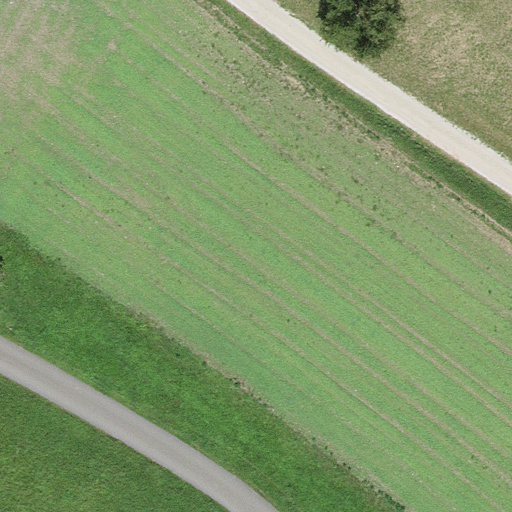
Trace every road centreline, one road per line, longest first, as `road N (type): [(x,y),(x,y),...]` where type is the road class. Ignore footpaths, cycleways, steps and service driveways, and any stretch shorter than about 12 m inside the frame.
road 1 (track): [(511,187),(241,0)]
road 2 (residential): [(0,362),(219,484),(245,511)]
